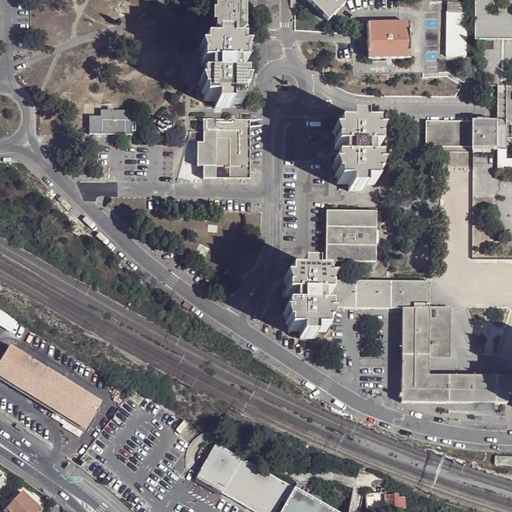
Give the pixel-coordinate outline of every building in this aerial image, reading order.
[(215,0),(216,36),(230,36),(239,36),(239,0),(215,0)] [(306,0),(328,22),(344,5),(339,0),(306,0)] [(466,57),(468,4),(449,3),(448,57),(466,57)] [(409,24),(368,25),(369,60),(410,59),(409,24)] [(495,41),(511,40),(511,28),(495,29),(495,41)] [(476,41),(495,41),(495,29),(476,29),(476,41)] [(201,66),(209,66),(208,77),(201,77),(201,84),(199,84),(201,94),(204,93),(204,101),(216,101),(216,108),(229,109),(230,102),(241,101),(241,94),(243,94),(247,85),(244,84),(244,77),(237,77),(237,67),(245,66),(247,50),(241,50),(241,43),(230,43),(230,36),(216,36),(215,43),(204,42),(204,50),(199,50),(201,66)] [(498,82),(498,96),(508,96),(508,82),(498,82)] [(498,109),(498,123),(507,123),(507,109),(508,96),(498,96),(498,109)] [(132,111),(101,111),(100,117),(90,117),(90,134),(132,134),(132,111)] [(172,121),(169,118),(168,118),(164,118),(161,120),(159,123),(158,126),(160,130),(163,132),(167,132),(171,131),(173,128),(173,124),(172,121)] [(337,184),(349,185),(349,192),(362,192),(363,185),(374,184),(374,177),(377,168),(378,160),(370,160),(370,149),(377,149),(377,143),(380,133),(375,133),(375,126),(363,126),(363,119),(349,119),(349,126),(337,126),(337,133),(332,133),(334,150),(341,149),(342,161),(334,161),(334,168),(337,177),(337,184)] [(203,166),(203,179),(249,179),(249,120),(203,120),(203,143),(198,143),(197,167),(203,166)] [(427,122),(427,146),(474,146),(474,123),(427,122)] [(498,123),(474,123),(474,146),(474,150),(498,150),(498,123)] [(499,171),(508,158),(507,123),(498,123),(498,150),(499,171)] [(511,158),(508,158),(499,171),(511,171),(511,158)] [(325,212),(326,262),(376,263),(376,212),(325,212)] [(285,297),(293,297),(293,308),(285,308),(285,315),(288,324),(288,332),(300,331),(300,339),(314,339),(314,332),(326,332),(326,325),(329,315),(328,308),(321,308),(321,297),(328,297),(331,285),(331,281),(326,281),(326,273),(315,273),(314,266),(300,267),(300,273),(288,273),(288,281),(283,280),(285,297)] [(328,297),(328,308),(402,307),(402,403),(508,403),(508,394),(511,394),(511,379),(427,379),(427,357),(451,356),(451,307),(427,307),(427,284),(331,285),(328,297)] [(9,346),(0,361),(0,376),(84,428),(100,403),(9,346)] [(254,511),(275,511),(282,499),(286,501),(294,487),(217,443),(196,479),(254,511)] [(0,489),(9,479),(2,473),(0,475),(0,489)] [(324,496),(298,481),(280,511),(338,511),(321,502),(324,496)] [(366,509),(385,508),(385,494),(385,487),(380,488),(380,492),(365,493),(366,509)] [(37,511),(41,509),(22,491),(5,510),(7,511),(37,511)] [(403,496),(397,497),(397,495),(395,493),(393,493),(393,494),(385,494),(385,508),(404,507),(403,496)]
